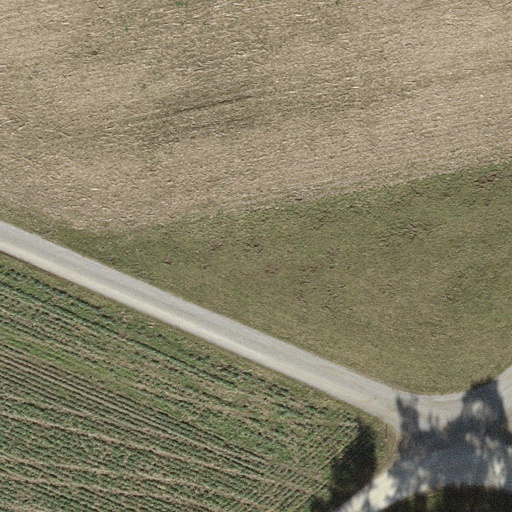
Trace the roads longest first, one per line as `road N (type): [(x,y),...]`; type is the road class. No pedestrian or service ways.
road 1 (track): [(0,238),(455,435)]
road 2 (track): [(367,511),(511,387)]
